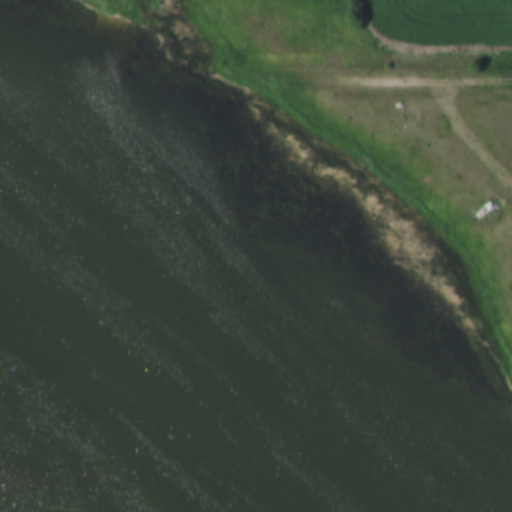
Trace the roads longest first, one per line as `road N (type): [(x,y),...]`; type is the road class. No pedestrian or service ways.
road 1 (track): [(511,79),(359,78)]
road 2 (track): [(511,187),(466,114),(465,79)]
